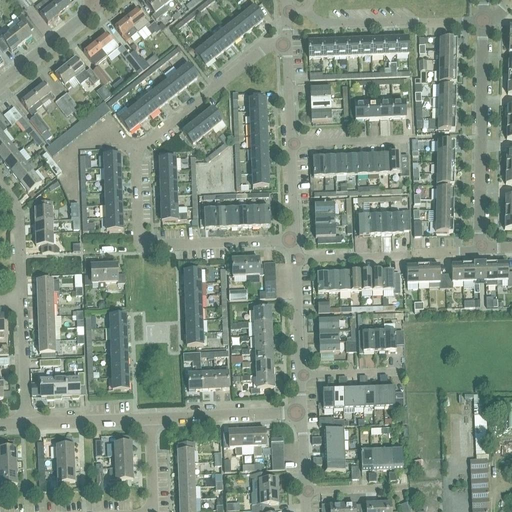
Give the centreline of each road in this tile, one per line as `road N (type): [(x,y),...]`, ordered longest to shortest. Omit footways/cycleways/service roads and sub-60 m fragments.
road 1 (residential): [(285,43),(268,44),(139,147),(136,158),(140,239),(147,246),(291,240)]
road 2 (residential): [(481,250),(482,21)]
road 3 (residential): [(296,262),(481,250)]
road 4 (residential): [(482,21),(332,26),(306,13)]
road 5 (residential): [(149,420),(301,414)]
road 6 (residential): [(24,424),(149,420)]
road 7 (residential): [(0,83),(98,6)]
road 8 (residential): [(288,147),(411,140)]
road 9 (residential): [(22,304),(17,211),(0,187)]
road 10 (residential): [(24,424),(22,304)]
